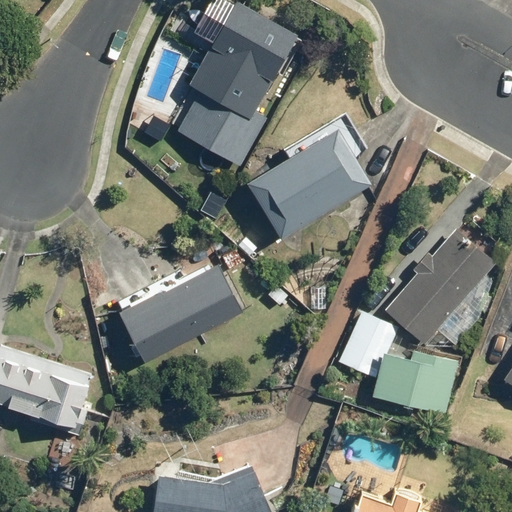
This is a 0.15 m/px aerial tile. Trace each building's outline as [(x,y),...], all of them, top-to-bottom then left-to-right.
[(301,31),(245,0),(234,0),(188,81),(202,89),(182,125),(241,158),(266,114),(256,109),(301,31)] [(345,121),(249,179),(282,234),(373,180),(358,155),(363,151),(345,121)] [(173,153),(158,167),(175,185),(190,170),(173,153)] [(381,211),(366,185),(334,204),(348,230),(381,211)] [(418,271),(386,307),(426,342),(440,327),(456,342),(481,315),(494,278),(487,272),(497,261),(458,226),(433,253),(429,250),(414,267),(418,271)] [(164,285),(120,308),(146,358),(244,307),(220,260),(166,288),(164,285)] [(283,274),(265,290),(281,308),(299,292),(283,274)] [(331,282),(311,281),(309,309),(329,311),(331,282)] [(399,325),(363,308),(340,360),(378,377),(374,394),(446,412),(459,357),(415,347),(412,356),(389,349),(399,325)] [(93,371),(1,343),(0,345),(0,399),(77,423),(93,371)] [(212,477),(159,470),(153,511),(274,511),(254,460),(212,477)] [(392,499),(363,489),(355,511),(428,511),(418,508),(422,497),(396,488),(392,499)]
